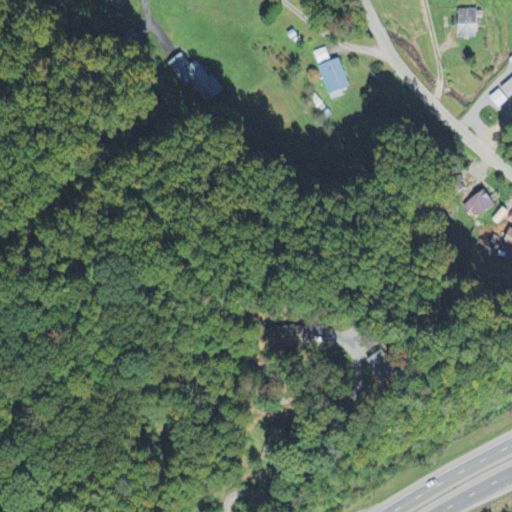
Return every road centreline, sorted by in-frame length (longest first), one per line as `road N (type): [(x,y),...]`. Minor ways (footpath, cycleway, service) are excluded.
road 1 (residential): [(342,337),(358,360),(355,383),(310,469),(271,499),(231,494),(227,511)]
road 2 (tertiary): [(511,175),(432,104),(363,0)]
road 3 (trunk): [(511,443),(386,511)]
road 4 (residential): [(388,48),(335,39),(281,0)]
